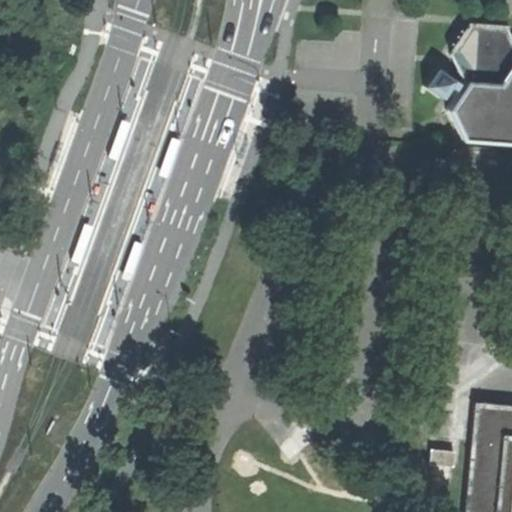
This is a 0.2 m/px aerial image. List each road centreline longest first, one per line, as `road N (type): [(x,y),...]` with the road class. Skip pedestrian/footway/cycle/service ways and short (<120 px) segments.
road 1 (tertiary): [(43,511),(125,361),(255,2)]
road 2 (tertiary): [(132,0),(0,417)]
